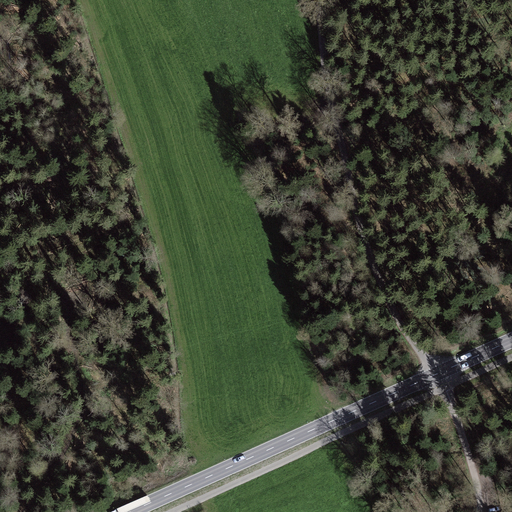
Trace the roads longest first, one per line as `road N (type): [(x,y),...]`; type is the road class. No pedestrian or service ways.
road 1 (primary): [(136,511),(511,340)]
road 2 (track): [(436,374),(420,352),(333,131),(316,0)]
